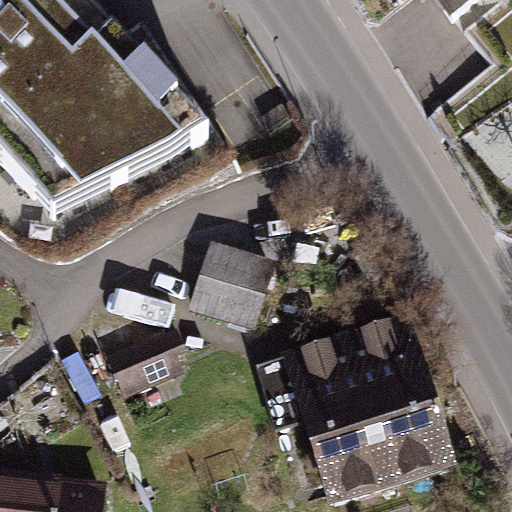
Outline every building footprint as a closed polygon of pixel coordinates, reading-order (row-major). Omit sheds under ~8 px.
[(0,0),(0,158),(80,243),(237,167),(82,0),(0,0)] [(447,0),(464,19),(485,0),(447,0)] [(281,263),(211,244),(191,319),(260,338),(281,263)] [(409,320),(279,367),(331,508),(461,460),(409,320)] [(172,347),(108,376),(128,419),(191,390),(172,347)] [(113,511),(115,489),(0,479),(0,511),(113,511)]
